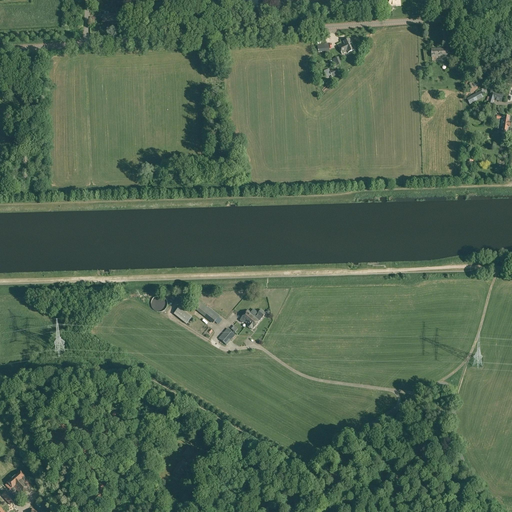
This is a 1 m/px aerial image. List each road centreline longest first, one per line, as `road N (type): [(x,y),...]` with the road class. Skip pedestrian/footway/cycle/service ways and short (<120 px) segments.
road 1 (secondary): [(0,50),(511,14)]
road 2 (track): [(482,265),(0,280)]
road 3 (unclassified): [(285,511),(324,457),(441,383),(454,396),(463,459),(495,511)]
road 4 (track): [(28,434),(88,366),(120,366),(312,471)]
